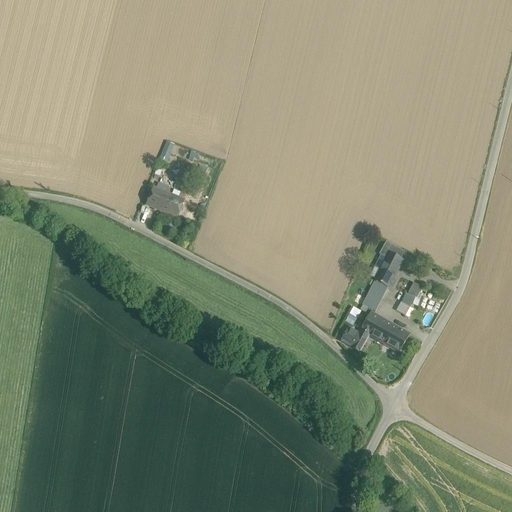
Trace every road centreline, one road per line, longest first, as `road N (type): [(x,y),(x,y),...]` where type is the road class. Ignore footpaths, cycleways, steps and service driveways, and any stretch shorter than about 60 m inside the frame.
road 1 (unclassified): [(0,191),(78,202),(187,253),(285,307),(393,403)]
road 2 (unclassified): [(393,403),(463,283),(511,85)]
road 3 (track): [(511,470),(393,403)]
